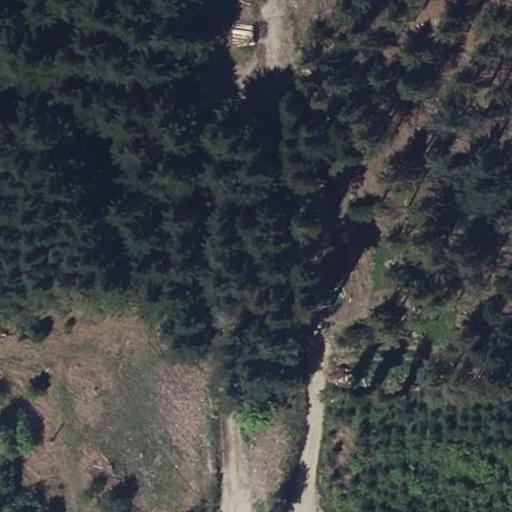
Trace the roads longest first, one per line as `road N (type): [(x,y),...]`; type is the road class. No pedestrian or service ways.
road 1 (track): [(186,0),(221,224),(230,511)]
road 2 (track): [(276,0),(304,224),(313,412),(300,511)]
